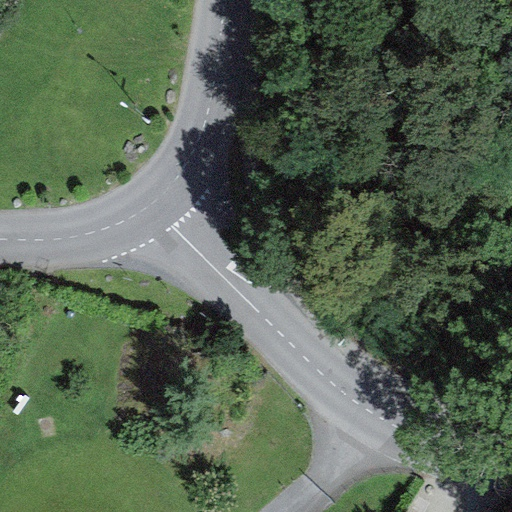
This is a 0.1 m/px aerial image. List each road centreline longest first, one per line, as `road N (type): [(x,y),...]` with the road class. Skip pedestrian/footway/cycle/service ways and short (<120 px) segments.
road 1 (residential): [(511,464),(467,457),(379,418),(313,369),(150,204)]
road 2 (residential): [(222,0),(207,106),(179,172),(150,204)]
road 3 (unclassified): [(150,204),(114,228),(0,240)]
